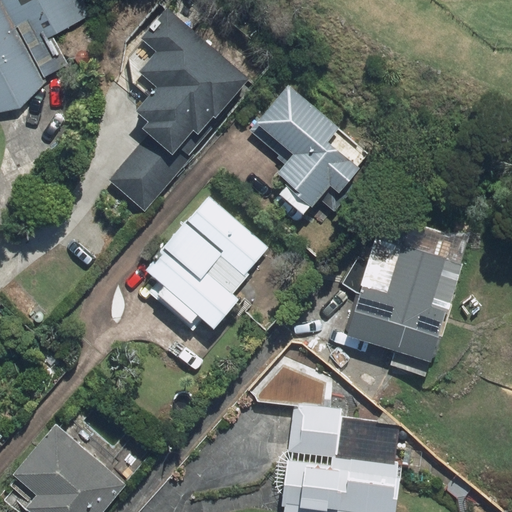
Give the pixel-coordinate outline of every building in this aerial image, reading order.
[(90,17),(81,0),(0,0),(0,109),(27,104),(51,80),(48,75),(74,61),(58,32),(90,17)] [(256,73),(171,5),(149,32),(165,44),(149,64),(166,78),(148,101),(161,112),(154,120),(159,124),(116,177),(152,206),(228,113),(236,103),(233,101),(256,73)] [(294,80),(255,129),(285,153),(282,156),(291,162),(289,165),(300,174),(289,187),(314,207),(321,198),(324,200),(326,197),(342,209),(361,185),(355,180),(371,160),(338,134),(347,123),(294,80)] [(276,243),(216,192),(156,262),(175,278),(167,288),(201,317),(208,308),(225,322),(248,295),(240,289),(257,269),(255,268),(276,243)] [(409,242),(396,287),(372,280),(358,329),(444,354),(458,305),(441,300),(454,255),(409,242)] [(52,381),(67,365),(47,344),(31,360),(52,381)] [(264,400),(334,407),(335,386),(285,367),(261,394),(264,400)] [(402,461),(406,421),(346,415),(346,409),(298,404),(293,450),(340,455),(339,461),(294,457),(290,497),(294,498),(293,511),(294,511),(406,511),(411,472),(406,471),(408,461),(402,461)] [(21,469),(45,490),(36,501),(48,511),(107,511),(134,481),(61,421),(21,469)] [(0,426),(0,443),(8,434),(0,426)]
